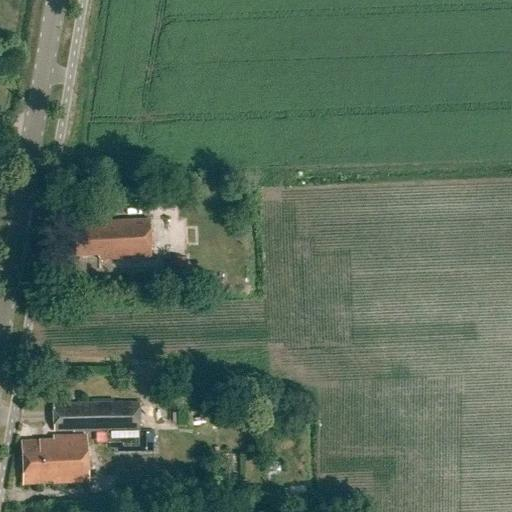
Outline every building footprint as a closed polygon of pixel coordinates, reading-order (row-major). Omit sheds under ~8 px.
[(150,203),(161,203),(161,194),(150,194),(150,203)] [(99,262),(151,260),(149,224),(73,227),(75,259),(99,258),(99,262)] [(185,289),(186,261),(169,260),(168,289),(185,289)] [(142,435),(141,404),(114,404),(114,407),(68,409),(68,407),(52,408),(53,434),(74,434),(75,436),(142,435)] [(87,487),(86,439),(54,440),(54,443),(39,443),(39,445),(21,445),(22,488),(41,488),(41,485),(54,485),(54,488),(87,487)]
